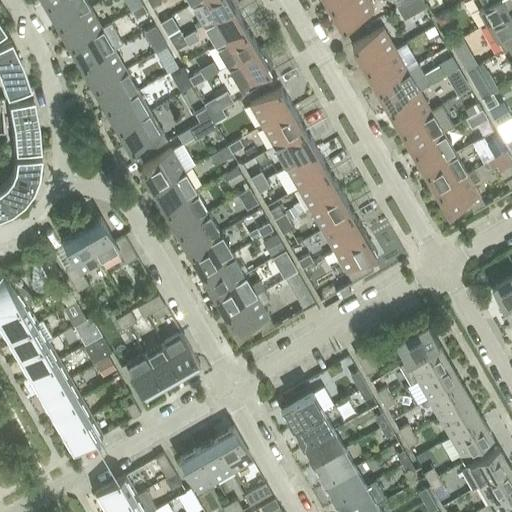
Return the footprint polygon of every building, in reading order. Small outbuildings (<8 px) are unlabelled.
[(90,6),(87,0),(52,0),(47,3),(59,24),(90,6)] [(132,9),(143,3),(141,0),(128,0),(128,3),(132,9)] [(196,0),(192,2),(204,23),(235,5),(240,3),(238,0),(196,0)] [(340,0),(330,6),(343,27),(374,9),(368,0),(340,0)] [(426,5),(423,0),(408,0),(398,7),(404,18),(426,5)] [(511,0),(474,0),(488,22),(511,7),(511,0)] [(147,11),(143,3),(132,9),(136,17),(147,11)] [(166,5),(155,12),(160,21),(172,14),(166,5)] [(247,26),(235,5),(204,23),(216,44),(247,26)] [(102,27),(90,6),(59,24),(71,44),(102,27)] [(511,7),(488,22),(503,49),(511,43),(511,7)] [(446,10),(436,16),(442,26),(452,20),(446,10)] [(148,38),(159,31),(155,24),(144,30),(148,38)] [(434,25),(425,31),(429,38),(438,32),(434,25)] [(259,47),(247,26),(216,44),(228,65),(259,47)] [(352,44),(365,65),(395,47),(383,26),(352,44)] [(114,47),(102,27),(71,44),(83,65),(114,47)] [(172,42),(184,35),(179,28),(168,34),(172,42)] [(184,35),(172,42),(177,49),(188,43),(184,35)] [(163,37),(149,45),(154,52),(167,44),(163,37)] [(22,63),(11,40),(0,45),(0,77),(6,95),(30,87),(22,63)] [(511,43),(503,49),(511,64),(511,43)] [(267,60),(272,57),(264,44),(259,47),(228,65),(240,86),(271,68),(267,60)] [(126,68),(114,47),(83,65),(95,86),(126,68)] [(407,68),(395,47),(365,65),(377,86),(407,68)] [(473,54),(462,61),(467,70),(478,63),(473,54)] [(452,56),(432,67),(438,78),(458,66),(452,56)] [(174,57),(164,63),(169,71),(179,65),(174,57)] [(478,63),(467,70),(482,97),(493,91),(498,88),(483,61),(478,63)] [(418,62),(407,68),(377,86),(388,107),(419,89),(430,83),(418,62)] [(182,65),(170,71),(182,91),(193,85),(182,65)] [(458,67),(447,73),(459,94),(470,87),(458,67)] [(138,89),(126,68),(95,86),(107,107),(138,89)] [(201,71),(189,77),(194,85),(205,78),(201,71)] [(250,103),(262,124),(293,106),(281,85),(250,103)] [(150,110),(138,89),(107,107),(119,128),(150,110)] [(431,110),(419,89),(388,107),(400,127),(431,110)] [(206,107),(211,114),(222,108),(234,101),(227,90),(204,103),(206,107)] [(38,123),(33,98),(8,103),(13,126),(15,150),(40,148),(38,123)] [(478,101),(466,108),(470,115),(471,115),(482,109),(482,108),(478,101)] [(442,104),(431,110),(400,127),(412,148),(443,130),(454,124),(442,104)] [(305,127),(293,106),(262,124),(274,145),(305,127)] [(200,121),(211,114),(206,107),(195,113),(200,121)] [(215,122),(226,115),(222,108),(211,114),(215,122)] [(482,109),(471,115),(476,124),(487,118),(482,109)] [(163,131),(150,110),(119,128),(132,149),(143,142),(163,131)] [(505,138),(511,133),(511,114),(510,112),(494,122),(505,138)] [(211,114),(200,121),(189,127),(195,138),(217,126),(215,122),(211,114)] [(317,148),(305,127),(274,145),(286,166),(317,148)] [(412,148),(424,169),(455,151),(443,130),(412,148)] [(163,131),(143,142),(148,151),(167,139),(163,131)] [(497,134),(487,140),(495,155),(506,149),(497,134)] [(239,137),(228,144),(232,152),(244,145),(239,137)] [(227,144),(219,149),(224,156),(227,157),(232,154),(227,144)] [(148,190),(154,187),(184,169),(172,148),(141,165),(146,173),(141,176),(148,190)] [(298,186),(329,169),(317,148),(286,166),(298,186)] [(495,156),(493,157),(497,165),(500,169),(511,162),(511,159),(506,150),(495,156)] [(455,151),(424,169),(436,190),(467,172),(455,151)] [(0,186),(0,189),(12,210),(24,200),(33,188),(38,174),(40,156),(15,158),(14,168),(11,176),(6,182),(0,186)] [(237,166),(225,173),(231,184),(244,177),(237,166)] [(474,168),(467,172),(436,190),(449,211),(468,200),(474,209),(472,210),(473,211),(486,204),(473,182),(480,178),(474,168)] [(166,208),(196,190),(184,169),(154,187),(166,208)] [(310,207),(341,189),(329,169),(298,186),(310,207)] [(254,184),(266,178),(261,170),(250,177),(254,184)] [(266,178),(254,184),(259,192),(270,185),(266,178)] [(250,188),(239,194),(247,209),(258,202),(250,188)] [(0,214),(12,210),(0,189),(0,214)] [(341,189),(310,207),(322,228),(353,210),(341,189)] [(196,190),(166,208),(178,228),(208,211),(196,190)] [(286,210),(291,219),(299,214),(294,205),(286,210)] [(334,249),(365,231),(353,210),(322,228),(334,249)] [(208,211),(178,228),(190,249),(220,231),(208,211)] [(278,226),(290,219),(285,212),(274,218),(278,226)] [(81,227),(100,260),(118,249),(126,262),(138,255),(125,234),(114,240),(101,216),(81,227)] [(290,219),(278,226),(283,233),(294,227),(290,219)] [(273,229),(269,221),(258,228),(262,235),(273,229)] [(81,227),(62,238),(76,262),(65,268),(78,290),(89,283),(82,270),(100,260),(81,227)] [(260,234),(257,228),(249,232),(253,238),(260,234)] [(220,231),(190,249),(202,270),(232,252),(220,231)] [(365,231),(334,249),(323,255),(328,263),(340,259),(353,280),(374,268),(368,258),(378,252),(365,231)] [(276,234),(266,240),(274,254),(285,248),(276,234)] [(46,247),(35,254),(49,278),(60,271),(46,247)] [(232,252),(202,270),(214,291),(244,273),(232,252)] [(309,253),(298,259),(303,267),(314,261),(309,253)] [(292,261),(279,268),(284,277),(297,269),(292,261)] [(297,270),(286,276),(291,284),(305,308),(316,302),(297,270)] [(226,312),(256,294),(263,290),(265,289),(260,279),(251,284),(244,273),(214,291),(226,312)] [(511,274),(492,286),(503,305),(511,299),(511,274)] [(0,317),(27,302),(35,299),(33,296),(30,293),(28,291),(25,288),(22,286),(18,284),(16,287),(13,284),(9,281),(6,278),(3,276),(0,279),(0,317)] [(265,289),(263,290),(268,297),(291,284),(286,276),(265,289)] [(347,284),(336,290),(340,297),(351,291),(347,284)] [(71,290),(62,295),(67,304),(76,299),(71,290)] [(226,312),(238,333),(257,322),(263,331),(261,332),(262,333),(275,325),(262,303),(269,299),(268,297),(263,290),(256,294),(226,312)] [(159,293),(137,305),(143,316),(165,304),(159,293)] [(511,320),(511,299),(503,305),(511,320)] [(27,302),(0,317),(0,327),(7,339),(38,321),(27,302)] [(123,313),(129,324),(137,320),(130,309),(123,313)] [(82,310),(70,317),(75,325),(87,318),(82,310)] [(129,324),(123,313),(116,318),(122,329),(129,324)] [(18,358),(49,340),(54,337),(43,318),(38,321),(7,339),(18,358)] [(96,322),(87,326),(94,338),(101,334),(102,334),(96,322)] [(407,360),(439,342),(428,323),(396,341),(407,360)] [(163,342),(182,375),(200,364),(182,332),(163,342)] [(94,338),(92,339),(102,357),(112,351),(102,334),(101,334),(94,338)] [(28,376),(59,359),(49,340),(18,358),(28,376)] [(182,375),(163,342),(146,352),(164,385),(182,375)] [(400,364),(411,383),(418,379),(450,360),(439,342),(407,360),(400,364)] [(365,345),(354,351),(367,373),(378,367),(365,345)] [(164,385),(146,352),(127,363),(135,375),(146,395),(164,385)] [(109,357),(100,361),(107,372),(115,368),(109,357)] [(39,395),(70,377),(59,359),(28,376),(39,395)] [(428,398),(460,379),(450,360),(418,379),(428,398)] [(127,363),(122,366),(129,379),(135,375),(127,363)] [(358,386),(365,382),(358,370),(351,374),(358,386)] [(50,414),(81,396),(70,377),(39,395),(50,414)] [(439,416),(471,398),(460,379),(428,398),(439,416)] [(365,382),(358,386),(365,398),(372,394),(365,382)] [(382,399),(392,394),(387,385),(377,391),(382,399)] [(292,427),(324,409),(313,389),(281,407),(282,409),(283,409),(287,415),(286,416),(292,427)] [(392,394),(382,399),(387,408),(397,403),(392,394)] [(61,433),(92,415),(81,396),(50,414),(61,433)] [(471,398),(439,416),(450,435),(482,417),(471,398)] [(126,405),(133,417),(141,412),(134,400),(126,405)] [(324,409),(292,427),(293,428),(294,428),(298,434),(296,434),(303,446),(335,428),(324,409)] [(381,426),(388,421),(382,411),(375,416),(381,426)] [(61,433),(72,452),(103,434),(92,415),(61,433)] [(482,417),(450,435),(461,454),(493,436),(482,417)] [(388,421),(381,426),(386,436),(394,431),(388,421)] [(404,437),(414,431),(408,422),(399,428),(404,437)] [(234,468),(252,458),(234,425),(215,436),(234,468)] [(314,465),(345,446),(335,428),(303,446),(304,447),(305,446),(308,453),(307,453),(314,465)] [(414,431),(404,437),(409,446),(419,440),(414,431)] [(198,446),(216,479),(234,468),(215,436),(198,446)] [(216,479),(198,446),(179,457),(198,489),(216,479)] [(325,483),(356,465),(345,446),(314,465),(314,466),(315,465),(319,471),(318,472),(325,483)] [(473,487),(478,484),(510,466),(499,447),(462,468),(473,487)] [(402,463),(410,459),(404,449),(396,453),(402,463)] [(164,452),(156,457),(163,468),(171,463),(164,452)] [(410,459),(402,463),(408,473),(416,469),(410,459)] [(356,465),(325,483),(325,484),(326,484),(330,490),(329,491),(335,502),(367,484),(356,465)] [(429,480),(438,474),(433,466),(424,471),(429,480)] [(489,503),(511,489),(511,468),(510,466),(478,484),(489,503)] [(176,473),(167,479),(171,485),(174,486),(181,482),(176,473)] [(95,492),(106,511),(137,493),(126,474),(95,492)] [(438,474),(429,480),(438,496),(447,490),(438,474)] [(367,484),(335,502),(336,503),(337,502),(341,509),(340,509),(341,511),(361,511),(378,502),(386,498),(375,479),(367,484)] [(244,493),(250,505),(272,492),(266,481),(244,493)] [(424,501),(432,497),(426,487),(418,491),(424,501)] [(106,511),(147,511),(155,508),(157,507),(146,488),(137,493),(106,511)] [(192,488),(179,495),(189,511),(201,505),(192,488)] [(511,511),(511,489),(489,503),(494,511),(511,511)] [(230,501),(235,511),(236,511),(243,508),(237,497),(230,501)] [(275,497),(261,506),(264,511),(266,511),(272,509),(279,505),(275,497)] [(432,497),(424,501),(430,511),(437,507),(432,497)] [(235,511),(230,501),(222,506),(225,511),(235,511)] [(383,511),(378,502),(361,511),(383,511)]
